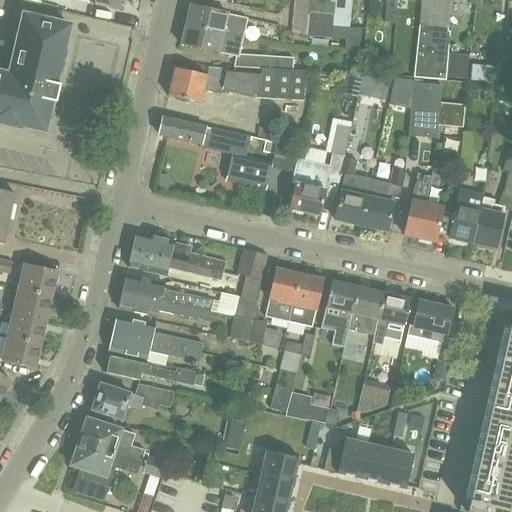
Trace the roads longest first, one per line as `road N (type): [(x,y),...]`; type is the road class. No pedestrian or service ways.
road 1 (residential): [(511,294),(119,206)]
road 2 (residential): [(0,500),(61,397),(119,206)]
road 3 (residential): [(119,206),(163,0)]
road 4 (residential): [(298,511),(306,477),(446,509)]
